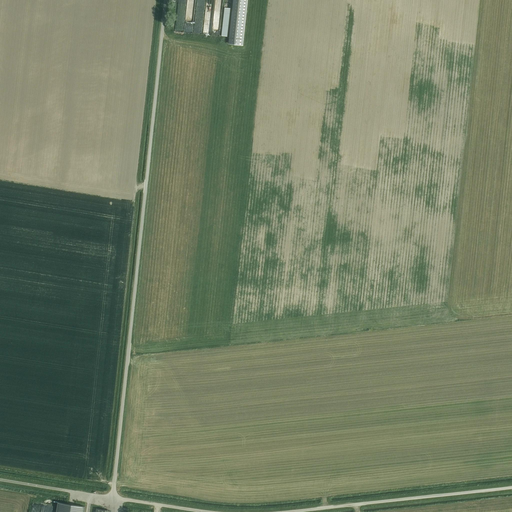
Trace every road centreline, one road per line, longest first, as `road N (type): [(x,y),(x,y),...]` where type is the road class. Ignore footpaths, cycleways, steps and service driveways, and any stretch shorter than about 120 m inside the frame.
road 1 (unclassified): [(112,497),(165,0)]
road 2 (unclassified): [(511,487),(287,511)]
